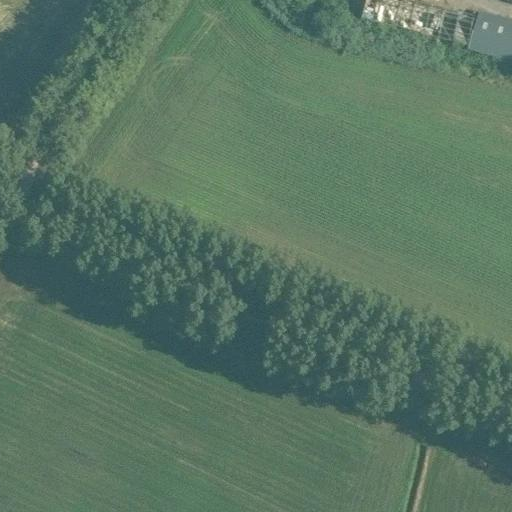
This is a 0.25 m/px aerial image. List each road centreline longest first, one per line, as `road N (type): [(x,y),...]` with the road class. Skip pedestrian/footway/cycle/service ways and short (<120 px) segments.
road 1 (track): [(0,220),(11,205),(511,405)]
road 2 (unclassified): [(11,205),(158,0)]
